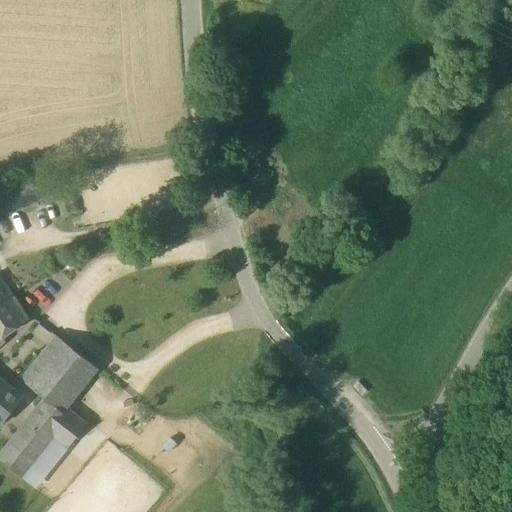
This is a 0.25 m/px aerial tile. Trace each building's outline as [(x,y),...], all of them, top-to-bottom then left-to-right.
[(0,301),(12,295),(0,277),(0,301)] [(28,321),(12,295),(0,301),(0,347),(5,342),(2,339),(28,321)] [(24,379),(27,386),(62,341),(57,337),(24,379)] [(44,399),(43,400),(62,414),(67,408),(97,369),(62,341),(27,386),(44,399)] [(0,423),(2,425),(20,402),(0,386),(0,423)] [(43,400),(0,453),(0,460),(23,479),(54,440),(67,450),(87,425),(67,408),(62,414),(43,400)] [(36,489),(67,450),(54,440),(23,479),(36,489)]
